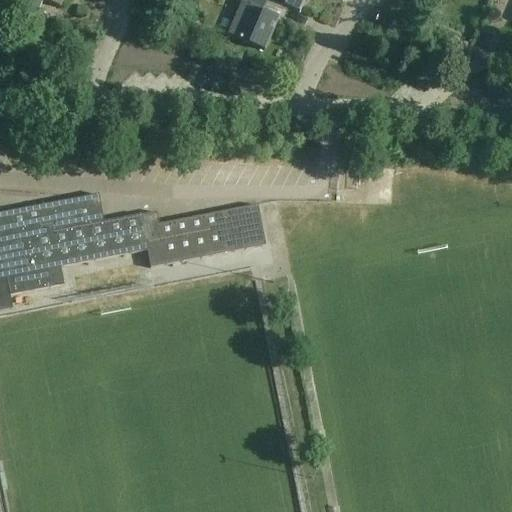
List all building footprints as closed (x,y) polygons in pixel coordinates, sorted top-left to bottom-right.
[(5,0),(5,1),(37,14),(42,1),(59,8),(62,0),(5,0)] [(231,0),(240,3),(227,35),(264,51),(277,19),(261,12),(266,0),(231,0)] [(266,0),(299,13),(304,0),(266,0)] [(254,191),(302,189),(301,167),(253,169),(254,191)] [(142,216),(141,216),(103,223),(98,196),(0,214),(0,280),(6,280),(9,298),(35,293),(54,289),(64,287),(63,282),(62,281),(60,269),(122,257),(149,252),(142,216)]
